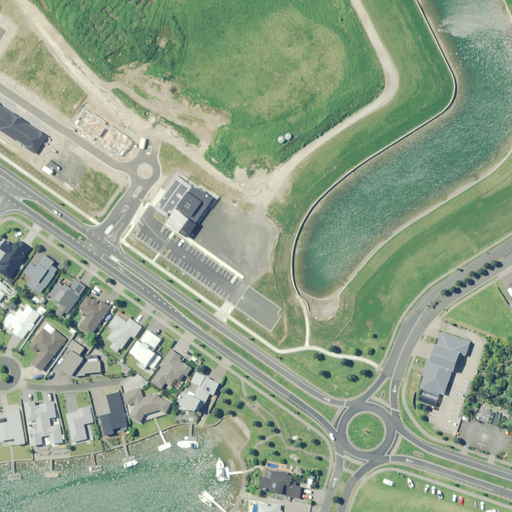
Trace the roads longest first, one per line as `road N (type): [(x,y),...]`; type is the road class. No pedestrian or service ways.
road 1 (secondary): [(341,438),(91,255)]
road 2 (secondary): [(101,242),(296,382),(355,406)]
road 3 (residential): [(132,167),(114,164),(0,87)]
road 4 (secondary): [(511,493),(373,455)]
road 5 (secondary): [(391,425),(431,451),(511,478)]
road 6 (residential): [(418,318),(432,292),(511,242)]
